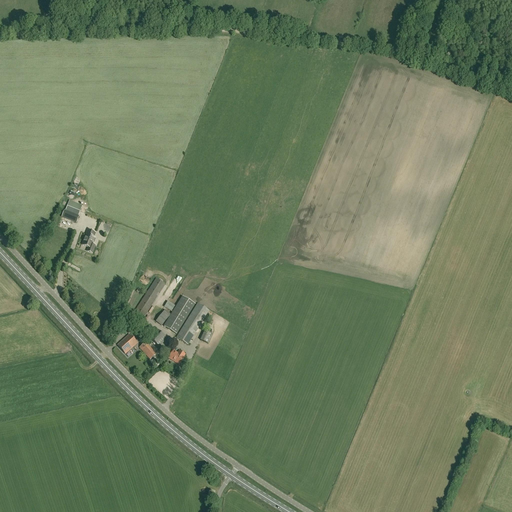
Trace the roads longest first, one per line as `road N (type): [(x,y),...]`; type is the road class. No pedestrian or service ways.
road 1 (track): [(0,33),(230,30),(403,53),(511,93)]
road 2 (unclassified): [(237,466),(141,389),(0,236)]
road 3 (primary): [(230,475),(130,391),(0,253)]
